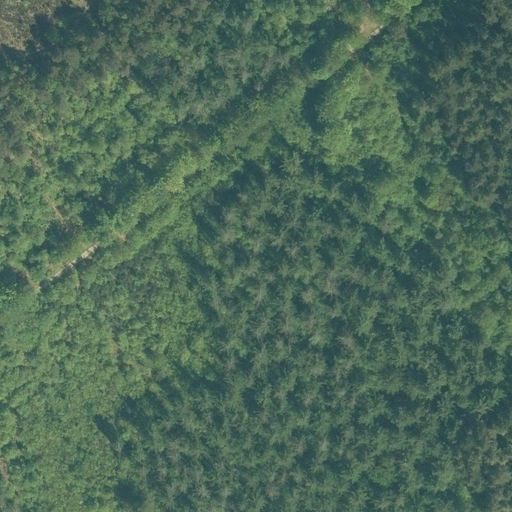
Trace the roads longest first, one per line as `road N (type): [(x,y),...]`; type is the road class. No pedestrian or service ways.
road 1 (track): [(0,318),(365,39)]
road 2 (track): [(0,141),(88,250)]
